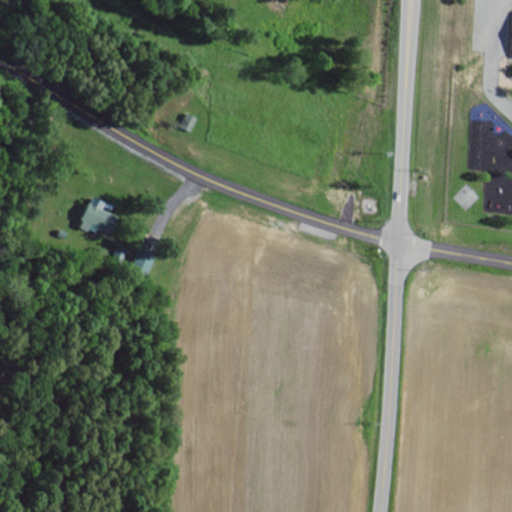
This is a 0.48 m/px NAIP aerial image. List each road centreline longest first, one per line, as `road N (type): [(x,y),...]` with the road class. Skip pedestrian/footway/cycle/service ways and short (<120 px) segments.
road 1 (secondary): [(0,59),(221,186),(365,236),(511,264)]
road 2 (secondary): [(380,511),(412,0)]
